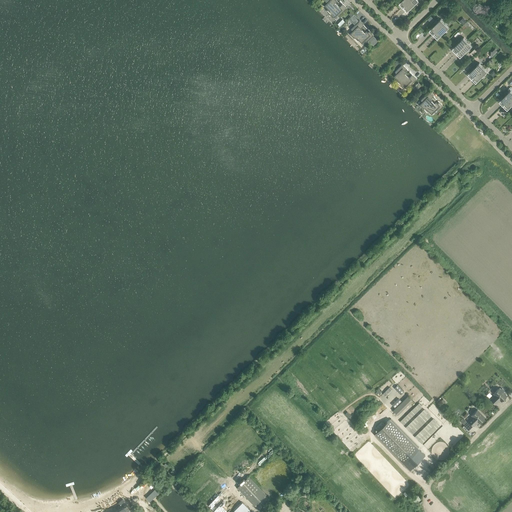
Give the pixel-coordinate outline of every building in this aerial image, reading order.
[(338,17),(347,8),(343,4),(339,7),(335,3),(336,1),(335,0),(334,0),(326,0),(325,1),(327,3),(325,6),(327,8),(326,10),(334,17),(336,14),(338,17)] [(409,0),(404,6),(408,10),(418,0),(417,0),(409,0)] [(431,28),(435,33),(445,23),(441,19),(431,28)] [(373,36),(373,35),(369,31),(367,33),(366,32),(364,33),(360,28),(363,25),(359,21),(351,29),(353,31),(350,34),(356,39),(357,38),(361,43),(364,41),(366,43),(368,41),(373,36)] [(445,23),(435,33),(439,37),(449,27),(445,23)] [(373,36),(368,41),(373,46),(378,41),(373,36)] [(454,47),(458,51),(468,42),(463,37),(454,47)] [(468,42),(458,51),(462,55),(472,46),(468,42)] [(477,47),(470,54),(472,56),(479,49),(477,47)] [(469,72),(474,77),(483,67),(479,63),(469,72)] [(408,87),(416,79),(412,75),(409,78),(405,74),(406,72),(405,71),(407,69),(402,65),(395,72),(397,74),(395,77),(397,79),(396,80),(403,88),(406,85),(408,87)] [(483,67),(474,77),(478,81),(487,71),(483,67)] [(418,83),(413,88),(415,91),(421,85),(418,83)] [(501,99),(505,104),(511,96),(511,87),(510,87),(508,90),(509,91),(501,99)] [(435,114),(443,106),(439,102),(437,104),(436,102),(434,104),(430,99),(433,96),(429,92),(421,100),(423,102),(420,105),(425,110),(427,109),(431,114),(433,112),(435,114)] [(397,385),(394,389),(400,395),(404,392),(397,385)] [(390,387),(383,394),(385,397),(392,390),(390,387)] [(490,400),(495,404),(498,401),(499,400),(501,401),(507,396),(503,392),(504,391),(504,390),(502,388),(501,388),(500,389),(499,388),(493,394),(495,395),(490,400)] [(393,410),(397,415),(412,401),(407,396),(393,410)] [(400,397),(393,404),(396,407),(403,401),(400,397)] [(400,422),(402,424),(421,406),(419,403),(400,422)] [(406,428),(411,433),(430,415),(425,410),(406,428)] [(471,415),(473,417),(468,421),(473,426),(476,423),(477,421),(479,423),(484,417),(477,410),(471,415)] [(374,434),(409,470),(425,455),(390,419),(374,434)] [(415,438),(420,443),(439,424),(434,419),(415,438)] [(237,487),(255,506),(266,495),(248,477),(237,487)]
